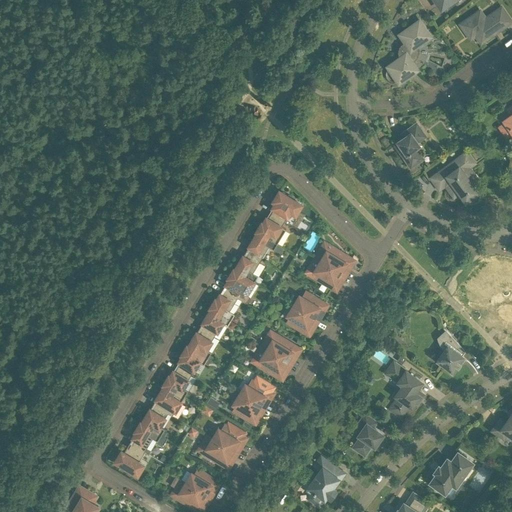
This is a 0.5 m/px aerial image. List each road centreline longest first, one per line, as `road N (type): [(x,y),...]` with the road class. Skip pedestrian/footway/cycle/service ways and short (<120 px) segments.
road 1 (residential): [(377,258),(290,170),(266,173),(95,458),(101,472),(167,511)]
road 2 (residential): [(223,511),(377,258)]
road 3 (residential): [(357,511),(428,432),(511,374)]
road 4 (residential): [(352,107),(423,99),(511,43)]
